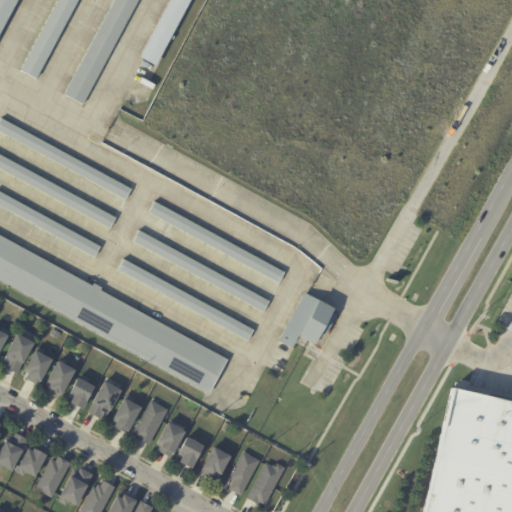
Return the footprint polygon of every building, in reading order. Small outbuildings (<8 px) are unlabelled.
[(18,0),(0,35),(0,0),(18,0)] [(78,0),(75,7),(36,79),(21,71),(58,0),(78,0)] [(139,0),(136,7),(83,105),(65,95),(115,0),(139,0)] [(132,190),(126,201),(0,131),(0,124),(2,120),(132,190)] [(0,155),(116,219),(110,229),(0,168),(0,155)] [(0,192),(101,248),(95,258),(0,205),(0,192)] [(284,274),(279,284),(149,213),(155,203),(284,274)] [(269,303),(264,313),(134,242),(140,232),(269,303)] [(0,237),(93,287),(95,285),(102,289),(100,292),(228,361),(210,394),(0,280),(0,237)] [(254,331),(248,342),(119,271),(124,261),(254,331)] [(280,342),(306,294),(335,310),(333,315),(337,317),(327,336),(323,334),(316,346),(299,337),(292,349),(280,342)] [(0,332),(2,329),(9,333),(7,337),(8,337),(0,352),(0,332)] [(54,331),(61,335),(58,339),(51,335),(54,331)] [(18,336),(34,344),(23,365),(17,375),(5,369),(7,366),(2,364),(17,335),(18,336)] [(44,356),(52,361),(41,383),(40,382),(38,387),(26,381),(29,375),(25,372),(35,352),(44,356)] [(59,363),(75,372),(61,399),(49,392),(51,389),(46,386),(58,362),(59,363)] [(95,389),(83,411),(71,404),(74,400),(69,398),(78,380),(80,381),(82,376),(90,381),(88,384),(95,389)] [(120,391),(121,392),(111,412),(110,412),(106,419),(101,417),(100,420),(88,414),(105,383),(120,391)] [(511,511),(511,398),(448,384),(418,511),(511,511)] [(141,409),(130,431),(129,431),(127,435),(115,428),(117,424),(113,422),(127,396),(134,400),(132,404),(141,409)] [(152,403),(168,412),(149,447),(138,441),(140,439),(134,435),(151,402),(152,403)] [(169,424),(186,433),(174,455),(173,455),(171,459),(159,453),(162,448),(157,446),(168,424),(169,424)] [(17,435),(28,442),(12,472),(3,468),(1,471),(0,470),(0,453),(9,435),(14,438),(16,435),(17,435)] [(192,442),(204,448),(193,470),(181,464),(183,460),(178,457),(187,439),(192,442)] [(38,447),(48,452),(46,457),(47,458),(35,478),(26,473),(24,477),(16,473),(28,451),(33,454),(37,446),(38,447)] [(231,458),(220,478),(216,476),(215,477),(214,477),(212,480),(201,474),(215,449),(231,458)] [(259,462),(241,497),(229,491),(234,483),(230,481),(243,454),(259,462)] [(60,459),(70,465),(52,499),(36,490),(52,461),(56,463),(59,459),(60,459)] [(269,499),(265,507),(260,504),(258,506),(247,500),(266,464),(275,469),(277,465),(285,470),(269,499)] [(82,471),(92,477),(87,487),(88,487),(76,508),(68,503),(66,507),(59,503),(61,499),(60,499),(75,472),(79,475),(81,470),(82,471)] [(104,484),(114,489),(102,511),(80,511),(93,489),(96,491),(98,486),(101,488),(104,483),(104,484)] [(133,502),(136,504),(132,511),(110,511),(117,499),(122,501),(124,497),(133,502)] [(142,503),(153,509),(151,511),(136,511),(141,503),(142,503)]
